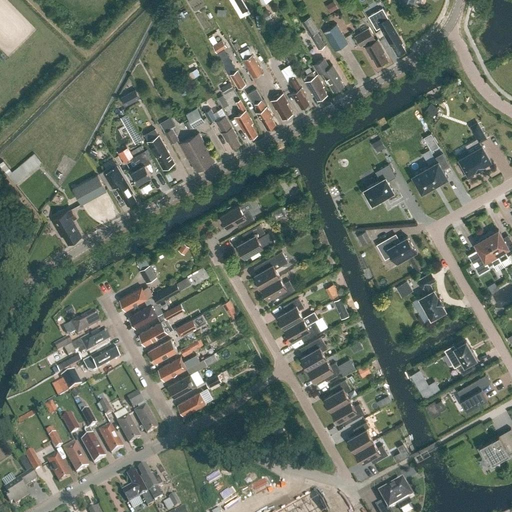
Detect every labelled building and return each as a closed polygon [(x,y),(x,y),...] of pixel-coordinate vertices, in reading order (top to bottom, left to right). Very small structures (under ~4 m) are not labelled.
[(244,0),(230,0),(241,17),(251,11),(244,0)] [(330,12),(338,8),(334,0),(326,5),(330,12)] [(393,25),(383,7),(369,16),(377,29),(379,27),(390,45),(392,44),(397,53),(405,49),(401,42),(402,41),(393,25)] [(176,15),(179,20),(185,16),(183,11),(176,15)] [(310,35),(319,49),(325,45),(317,31),(319,30),(310,15),(302,21),(311,35),(310,35)] [(348,42),(337,23),(323,31),(335,50),(348,42)] [(377,66),(388,59),(383,52),(384,51),(377,39),(375,40),(368,28),(355,36),(361,46),(365,43),(366,46),(365,47),(371,58),(373,58),(377,66)] [(267,50),(276,45),(272,38),(263,43),(267,50)] [(223,41),(213,47),(216,53),(226,46),(223,41)] [(263,72),(252,54),(249,48),(240,53),(244,59),(243,59),(253,77),(263,72)] [(343,86),(344,85),(345,85),(342,79),(343,79),(335,65),(331,67),(327,58),(325,59),(317,63),(316,64),(321,73),(322,73),(324,72),(327,77),(328,78),(327,80),(329,82),(330,83),(333,88),(334,90),(336,89),(338,88),(340,89),(342,88),(343,86)] [(246,84),(238,70),(237,70),(232,61),(223,66),(228,75),(230,74),(238,88),(246,84)] [(290,65),(282,70),(288,81),(289,80),(295,91),(292,92),(296,98),(298,99),(302,107),(304,106),(306,107),(308,106),(308,104),(310,103),(306,96),(307,96),(302,87),(301,87),(296,77),(297,76),(290,65)] [(317,97),(319,96),(321,98),(327,94),(324,87),(325,87),(318,75),(317,76),(314,72),(306,76),(309,80),(306,82),(312,92),(314,93),(317,97)] [(231,82),(221,87),(225,94),(234,89),(231,82)] [(135,88),(120,96),(125,106),(140,98),(135,88)] [(258,89),(250,93),(260,111),(257,112),(261,119),(262,119),(263,119),(268,128),(276,123),(273,118),(274,117),(268,106),(267,107),(263,100),(264,100),(258,89)] [(285,117),(293,113),(288,103),(289,103),(286,96),(284,94),(279,96),(271,100),(276,108),(277,109),(282,116),(284,115),(285,117)] [(241,99),(236,102),(239,109),(240,108),(242,112),(236,115),(244,131),(246,130),(250,137),(251,136),(253,137),(255,135),(256,134),(258,133),(252,123),(254,122),(241,99)] [(433,102),(426,110),(433,116),(440,107),(433,102)] [(197,107),(186,113),(194,127),(205,120),(197,107)] [(217,118),(211,108),(205,112),(210,122),(217,118)] [(121,117),(136,144),(143,140),(128,114),(121,117)] [(239,144),(241,143),(237,137),(238,136),(226,115),(216,120),(226,138),(228,139),(233,148),(235,147),(237,147),(239,146),(239,144)] [(171,117),(160,123),(165,131),(164,131),(171,143),(178,138),(172,127),(176,125),(171,117)] [(479,141),(486,138),(477,122),(471,126),(479,141)] [(198,170),(214,160),(199,134),(181,145),(188,157),(190,156),(198,170)] [(164,168),(175,162),(159,135),(148,141),(164,168)] [(385,147),(380,139),(374,142),(379,150),(385,147)] [(468,173),(491,160),(482,145),(469,152),(467,149),(458,154),(460,157),(459,158),(468,173)] [(124,161),(133,156),(128,147),(119,152),(124,161)] [(95,158),(98,152),(91,149),(88,155),(95,158)] [(146,166),(152,163),(145,151),(133,159),(139,169),(132,173),(138,183),(151,175),(146,166)] [(3,161),(0,163),(0,165),(15,184),(42,162),(35,153),(12,171),(3,161)] [(448,177),(443,169),(450,165),(443,153),(436,157),(438,160),(412,175),(422,192),(448,177)] [(396,176),(388,163),(376,171),(381,179),(364,189),(368,195),(365,196),(369,203),(372,202),(372,203),(394,191),(388,181),(396,176)] [(135,200),(137,199),(133,192),(134,191),(128,182),(127,182),(117,165),(109,170),(107,168),(100,172),(110,189),(117,185),(118,187),(117,188),(121,195),(121,194),(123,195),(128,204),(130,203),(132,203),(135,201),(135,200)] [(83,203),(108,190),(99,174),(74,187),(83,203)] [(288,189),(296,184),(294,179),(285,184),(288,189)] [(239,204),(221,215),(228,227),(238,221),(241,226),(254,219),(249,209),(244,212),(239,204)] [(69,243),(83,235),(74,219),(78,217),(73,208),(53,219),(61,233),(63,232),(69,243)] [(260,224),(245,232),(248,238),(238,244),(245,256),(250,253),(252,255),(258,251),(257,249),(263,246),(259,238),(266,234),(260,224)] [(498,229),(493,232),(492,230),(485,234),(497,254),(504,250),(507,255),(511,252),(511,240),(510,237),(504,240),(503,237),(498,229)] [(362,244),(371,239),(366,231),(357,236),(362,244)] [(497,254),(485,234),(479,238),(480,240),(475,243),(478,248),(479,250),(469,256),(479,274),(490,268),(489,266),(493,264),(490,258),(497,254)] [(390,237),(377,244),(385,258),(392,254),(397,263),(417,252),(407,236),(394,244),(390,237)] [(184,254),(190,247),(184,243),(179,250),(184,254)] [(500,260),(507,255),(504,250),(497,254),(500,260)] [(255,274),(262,286),(280,276),(276,268),(288,261),(282,251),(262,262),(265,268),(255,274)] [(490,258),(493,264),(500,260),(497,254),(490,258)] [(140,270),(146,283),(157,277),(150,264),(140,270)] [(419,297),(431,318),(446,309),(442,302),(443,302),(439,295),(438,295),(434,289),(433,289),(430,283),(435,280),(431,272),(418,279),(423,287),(424,286),(427,293),(419,297)] [(284,283),(280,276),(262,286),(268,298),(279,292),(282,297),(295,290),(289,280),(284,283)] [(177,282),(153,295),(158,303),(181,290),(181,289),(183,288),(183,287),(189,283),(186,278),(180,281),(177,282)] [(402,297),(413,291),(407,280),(396,287),(402,297)] [(331,298),(339,294),(334,284),(325,288),(331,298)] [(127,310),(148,298),(142,287),(121,299),(127,310)] [(288,309),(278,315),(285,327),(303,317),(299,309),(304,306),(299,297),(286,304),(288,309)] [(341,297),(334,300),(337,308),(345,305),(341,297)] [(231,308),(233,307),(229,299),(222,303),(226,310),(227,310),(232,319),(236,317),(231,308)] [(136,327),(158,315),(151,304),(130,316),(136,327)] [(167,319),(177,313),(174,308),(164,313),(167,319)] [(69,318),(74,315),(70,309),(65,312),(69,318)] [(314,310),(303,317),(285,327),(292,339),(302,333),(305,339),(321,330),(315,320),(318,318),(314,310)] [(78,336),(101,324),(94,312),(72,325),(64,329),(68,336),(71,337),(77,334),(78,336)] [(197,327),(192,319),(187,322),(175,329),(179,337),(183,335),(191,330),(193,329),(197,327)] [(146,345),(167,333),(161,322),(140,334),(146,345)] [(88,353),(110,341),(104,330),(82,342),(82,341),(73,346),(77,352),(81,350),(83,354),(87,352),(88,353)] [(301,356),(308,368),(326,358),(322,351),(327,348),(321,336),(308,343),(312,350),(301,356)] [(59,352),(73,345),(70,338),(56,346),(59,352)] [(171,339),(149,351),(155,363),(178,350),(171,339)] [(477,359),(466,340),(455,347),(453,345),(445,350),(455,366),(457,364),(463,375),(476,367),(472,361),(477,359)] [(184,355),(192,350),(189,345),(181,350),(184,355)] [(94,373),(120,359),(114,348),(84,364),(88,371),(94,373)] [(69,369),(82,362),(78,355),(65,362),(56,367),(59,374),(69,369)] [(212,355),(204,359),(207,365),(215,360),(212,355)] [(181,357),(159,369),(165,380),(197,362),(194,356),(183,362),(181,357)] [(331,365),(326,358),(308,368),(315,380),(325,374),(328,379),(341,372),(336,362),(331,365)] [(195,372),(207,365),(204,359),(192,366),(195,372)] [(351,360),(343,365),(347,371),(355,367),(351,360)] [(367,364),(360,369),(364,376),(372,372),(367,364)] [(75,371),(61,378),(63,380),(58,383),(64,395),(69,392),(82,386),(75,371)] [(197,385),(191,374),(169,386),(175,398),(197,385)] [(209,388),(221,381),(218,374),(205,381),(209,388)] [(482,387),(490,382),(485,374),(457,390),(462,398),(460,399),(461,401),(465,408),(466,410),(468,409),(480,402),(486,399),(488,398),(482,387)] [(351,389),(345,379),(332,386),(335,391),(325,397),(332,409),(350,399),(346,391),(351,389)] [(76,399),(81,394),(76,389),(71,394),(76,399)] [(185,415),(206,403),(200,392),(179,404),(185,415)] [(422,396),(424,400),(431,396),(428,392),(422,396)] [(148,435),(159,429),(139,394),(129,399),(135,410),(139,408),(140,411),(136,413),(148,435)] [(389,394),(384,397),(387,403),(392,400),(389,394)] [(445,406),(440,398),(435,401),(434,399),(424,404),(428,411),(429,410),(433,416),(440,412),(439,410),(445,406)] [(354,406),(350,399),(332,409),(338,421),(349,415),(352,420),(365,413),(359,403),(354,406)] [(104,413),(106,416),(113,413),(106,401),(100,405),(104,413)] [(50,416),(57,412),(52,403),(45,407),(50,416)] [(130,445),(141,439),(129,417),(125,410),(115,416),(118,423),(130,445)] [(98,426),(90,411),(83,415),(91,430),(98,426)] [(80,431),(71,414),(62,419),(71,436),(80,431)] [(348,438),(355,450),(373,440),(367,428),(370,427),(366,421),(356,427),(359,432),(348,438)] [(113,454),(124,448),(112,427),(101,433),(113,454)] [(46,432),(56,450),(63,446),(53,428),(46,432)] [(83,442),(95,464),(106,458),(91,430),(85,433),(89,439),(83,442)] [(477,447),(482,457),(485,455),(486,456),(487,455),(492,463),(511,451),(511,438),(504,443),(499,434),(477,447)] [(377,447),(373,440),(355,450),(362,462),(372,456),(375,461),(388,454),(382,444),(377,447)] [(65,452),(77,474),(90,468),(77,445),(65,452)] [(406,449),(393,456),(396,461),(409,454),(406,449)] [(43,469),(33,452),(26,456),(35,473),(43,469)] [(60,483),(71,477),(59,456),(48,462),(51,468),(51,470),(52,472),(54,473),(60,483)] [(16,505),(30,496),(25,488),(37,480),(32,472),(33,471),(24,457),(19,461),(28,474),(5,489),(8,494),(5,496),(11,505),(14,502),(16,505)] [(155,502),(163,498),(158,489),(163,486),(156,474),(152,476),(147,467),(139,471),(143,478),(143,479),(155,502)] [(134,486),(129,489),(123,492),(130,504),(143,497),(149,508),(154,505),(141,480),(140,480),(136,473),(128,477),(134,486)] [(397,506),(400,511),(412,504),(409,499),(411,498),(411,497),(413,495),(409,489),(407,490),(403,483),(403,482),(402,483),(394,488),(394,487),(393,488),(390,490),(389,490),(381,495),(380,495),(381,496),(385,502),(376,507),(379,511),(391,511),(390,510),(397,506)] [(173,496),(178,493),(175,486),(169,489),(173,496)] [(326,511),(315,492),(279,511),(326,511)] [(175,510),(182,506),(176,495),(169,499),(175,510)]
